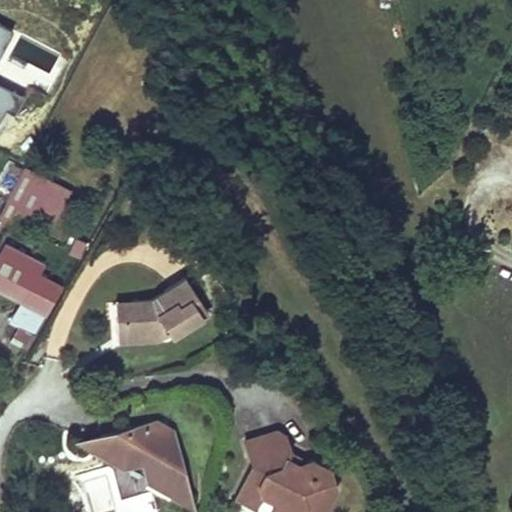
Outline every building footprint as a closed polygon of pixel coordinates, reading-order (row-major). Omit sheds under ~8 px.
[(23,167),(5,201),(20,209),(38,175),(23,167)] [(42,263),(5,243),(0,253),(0,289),(46,314),(61,285),(37,272),(42,263)] [(157,336),(157,333),(166,328),(171,334),(207,309),(185,276),(151,298),(131,299),(131,315),(115,316),(116,339),(157,336)] [(114,300),(115,316),(131,315),(131,299),(114,300)] [(99,450),(124,464),(141,460),(145,477),(175,494),(184,492),(187,502),(189,502),(169,428),(155,420),(80,439),(95,439),(103,443),(99,450)] [(103,443),(95,439),(80,439),(99,450),(103,443)] [(184,492),(175,494),(187,502),(184,492)] [(264,511),(266,511),(273,499),(260,493),(254,506),(264,511)] [(321,511),(327,500),(316,503),(311,511),(299,511),(291,507),(288,511),(321,511)]
